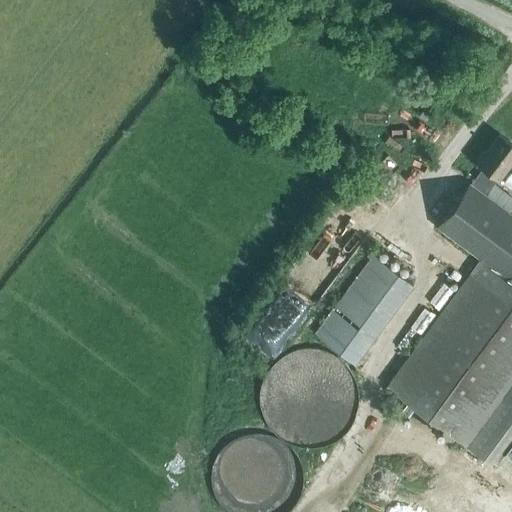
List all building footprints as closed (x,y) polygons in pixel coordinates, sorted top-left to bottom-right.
[(483,168),(470,185),(469,184),(437,228),(480,260),(385,386),(407,403),(414,408),(425,416),(511,300),(511,216),(507,212),(511,205),(511,196),(494,183),(497,179),(498,179),(511,160),(511,144),(498,135),(485,153),(483,151),(477,159),(479,161),(477,163),(483,168)] [(362,165),(366,157),(359,154),(355,162),(362,165)] [(313,332),(353,362),(412,284),(373,254),(313,332)] [(511,300),(425,416),(444,430),(454,438),(482,459),(511,418),(511,300)] [(330,371),(326,367),(321,364),(316,362),(311,360),(306,359),(300,359),(295,360),(289,362),(284,364),(280,367),(275,371),(272,375),(269,379),(266,384),(265,390),(264,395),(264,401),(265,406),(266,412),(269,417),(272,421),(275,426),(279,429),(284,432),(289,434),(294,436),(300,437),(305,437),(311,436),(316,435),(321,432),(326,429),(330,426),(334,422),(337,417),(339,412),(341,407),(341,401),(341,396),(341,390),(339,385),(337,380),(334,375),(330,371)] [(401,410),(408,416),(414,408),(407,403),(401,410)] [(286,443),(282,439),(277,436),(271,434),(265,432),(260,430),(254,430),(248,431),(242,432),(236,434),(231,437),(226,440),(221,444),(217,448),(214,454),(211,459),(209,465),(208,471),(208,477),(208,483),(210,488),(212,494),(214,500),(218,504),(222,509),(225,511),(282,511),(287,508),(291,504),(294,499),(297,493),(299,488),(300,482),(300,476),(300,470),(298,464),(296,458),(294,453),(290,448),(286,443)] [(449,445),(454,438),(444,430),(438,438),(449,445)]
